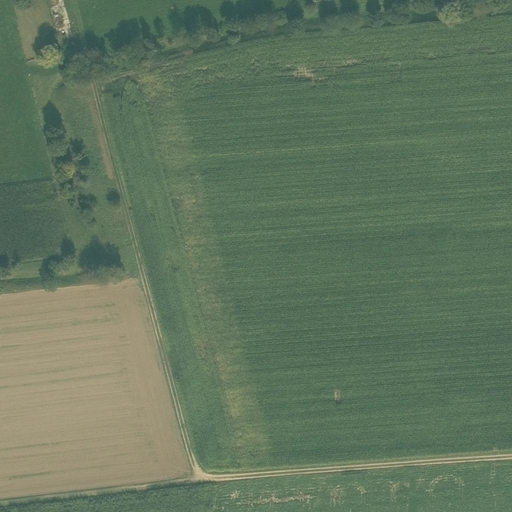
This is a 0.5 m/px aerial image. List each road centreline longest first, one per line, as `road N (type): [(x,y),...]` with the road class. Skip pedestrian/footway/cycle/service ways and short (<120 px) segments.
road 1 (track): [(511,456),(196,472),(72,0)]
road 2 (track): [(212,477),(0,503)]
